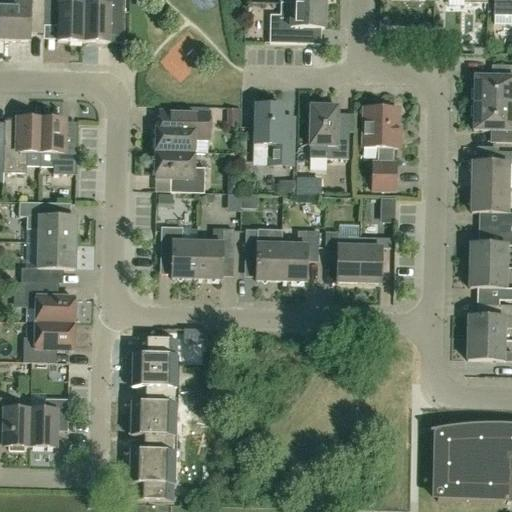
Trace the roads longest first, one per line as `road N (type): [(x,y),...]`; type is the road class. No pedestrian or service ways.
road 1 (residential): [(121,314),(113,92),(0,84)]
road 2 (residential): [(437,326),(442,88),(422,66),(368,63)]
road 3 (residential): [(437,326),(138,321),(121,314)]
road 4 (residential): [(0,481),(94,479),(102,465),(111,328),(121,314)]
road 5 (residential): [(511,395),(463,392),(436,368),(437,326)]
